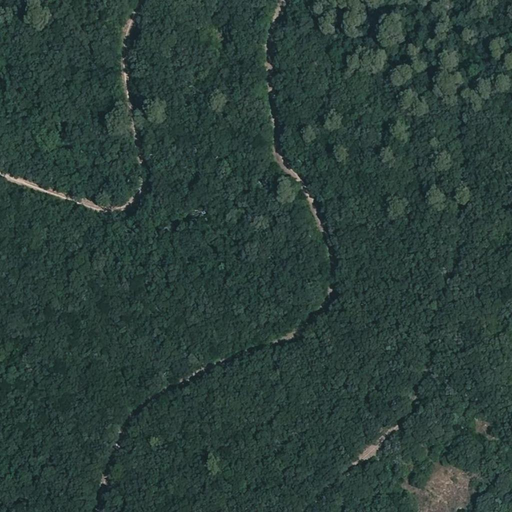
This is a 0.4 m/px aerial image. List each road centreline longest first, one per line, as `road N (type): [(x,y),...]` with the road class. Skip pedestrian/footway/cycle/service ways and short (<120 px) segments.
road 1 (track): [(94,511),(116,433),(141,406),(187,376),(293,331),(334,284),(329,242),(306,189),(277,151),(270,43),(283,0)]
road 2 (track): [(139,0),(125,52),(144,184),(129,208),(101,209),(0,174)]
